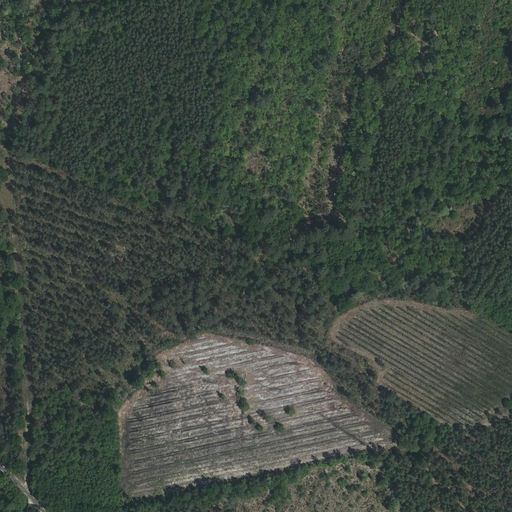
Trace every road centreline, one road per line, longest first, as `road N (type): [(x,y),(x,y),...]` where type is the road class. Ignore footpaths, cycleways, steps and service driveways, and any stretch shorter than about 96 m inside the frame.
road 1 (track): [(0,148),(187,217),(322,251),(408,227),(485,186),(511,184)]
road 2 (track): [(23,511),(27,393),(11,212),(0,189)]
road 3 (track): [(350,243),(436,267),(511,326)]
